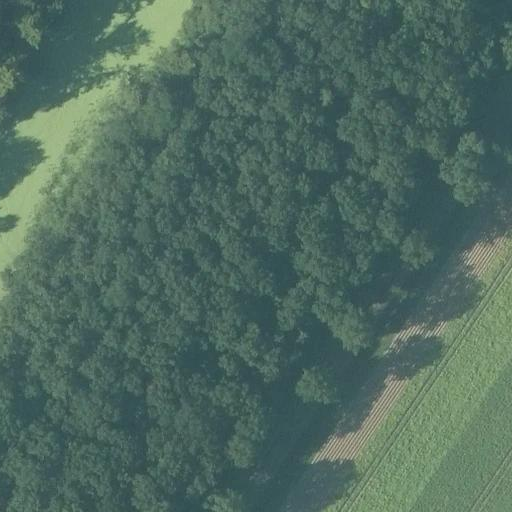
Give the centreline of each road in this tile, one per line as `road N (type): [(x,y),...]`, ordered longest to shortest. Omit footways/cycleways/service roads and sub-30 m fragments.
road 1 (track): [(248,0),(140,192),(38,511)]
road 2 (track): [(216,511),(265,462),(330,344),(435,194),(465,132),(511,78)]
